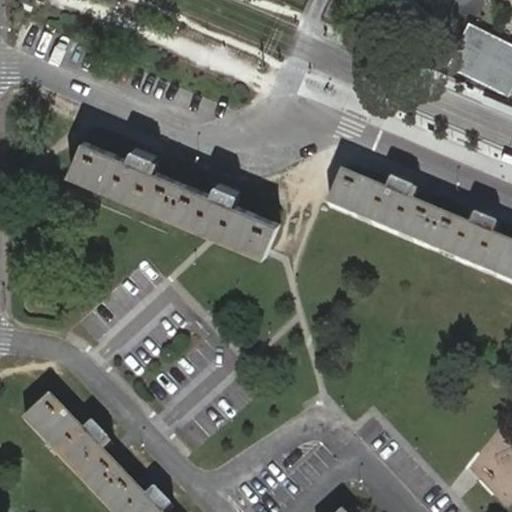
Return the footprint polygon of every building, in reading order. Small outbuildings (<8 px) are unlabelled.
[(324,15),(329,0),(312,0),(309,10),(324,15)] [(511,38),(478,22),(457,66),(511,92),(511,38)] [(215,195),(152,168),(131,159),(86,140),(72,174),(267,257),(282,223),(237,203),(215,195)] [(131,159),(152,168),(157,156),(136,147),(131,159)] [(413,203),(392,193),(346,174),(332,208),(511,284),(511,244),(498,239),(476,229),(413,203)] [(221,182),(215,195),(237,203),(242,191),(221,182)] [(397,182),(392,193),(413,203),(418,191),(397,182)] [(481,217),(476,229),(498,239),(503,226),(481,217)] [(159,511),(148,500),(101,450),(86,433),(52,398),(28,422),(112,511),(159,511)] [(97,423),(86,433),(101,450),(112,439),(97,423)] [(148,500),(159,511),(168,511),(175,506),(159,489),(148,500)]
